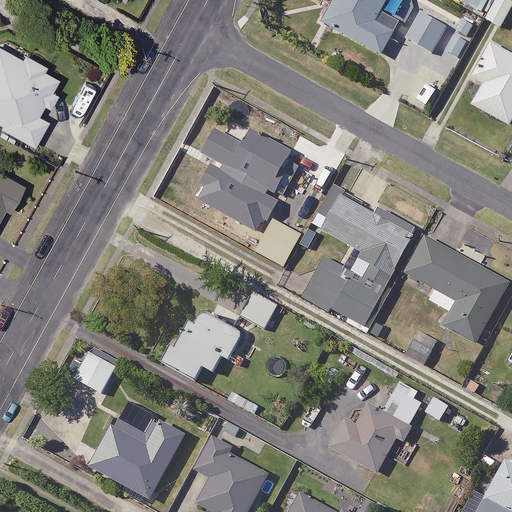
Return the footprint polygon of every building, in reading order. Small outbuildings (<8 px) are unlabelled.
[(386,0),(335,0),(323,21),(381,53),(398,23),(379,13),(386,0)] [(463,0),(488,13),(486,18),(502,27),(511,7),(511,1),(510,0),(463,0)] [(448,25),(423,11),(408,38),(432,52),(448,25)] [(468,42),(455,35),(447,51),(460,57),(468,42)] [(59,70),(0,39),(0,117),(3,119),(1,122),(35,140),(48,115),(37,110),(43,99),(50,103),(57,89),(51,86),(59,70)] [(511,119),(511,52),(488,40),(470,74),(484,82),(472,104),(510,124),(511,119)] [(279,142),(235,117),(229,128),(218,121),(201,151),(283,196),(305,156),(279,142)] [(22,180),(0,168),(0,212),(4,204),(9,206),(22,180)] [(413,233),(330,186),(310,221),(359,249),(349,265),(384,285),(413,233)] [(225,209),(208,199),(198,217),(215,226),(225,209)] [(301,232),(271,217),(254,249),(284,265),(301,232)] [(509,282),(426,237),(406,273),(435,288),(429,300),(451,313),(444,326),(476,343),(509,282)] [(350,273),(324,257),(304,293),(330,308),(350,273)] [(382,293),(350,276),(334,306),(366,323),(382,293)] [(277,304),(255,293),(243,315),(265,327),(277,304)] [(242,333),(201,309),(198,314),(190,310),(162,359),(195,378),(203,364),(213,370),(222,354),(228,357),(242,333)] [(438,340),(419,330),(406,354),(425,364),(438,340)] [(117,364),(89,349),(74,377),(103,392),(117,364)] [(385,380),(371,404),(359,425),(347,419),(332,446),(379,471),(398,437),(406,441),(414,427),(411,425),(424,403),(385,380)] [(449,405),(433,395),(424,409),(440,420),(449,405)] [(161,418),(155,430),(120,411),(91,464),(153,497),(188,432),(161,418)] [(251,511),(273,472),(213,439),(198,468),(214,476),(200,502),(218,511),(251,511)] [(511,511),(511,460),(506,457),(475,511),(511,511)] [(342,511),(299,488),(285,511),(342,511)]
